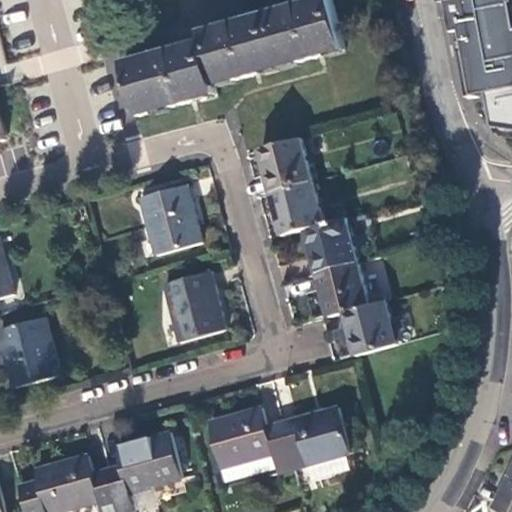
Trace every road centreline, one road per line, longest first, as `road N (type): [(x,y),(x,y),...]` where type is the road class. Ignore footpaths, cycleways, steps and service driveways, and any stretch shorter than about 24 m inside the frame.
road 1 (residential): [(219,127),(281,358),(0,439)]
road 2 (residential): [(477,177),(497,296),(488,394),(430,511)]
road 3 (residential): [(419,0),(441,98),(477,177)]
road 4 (residential): [(44,0),(89,163)]
road 5 (residential): [(219,127),(89,163)]
